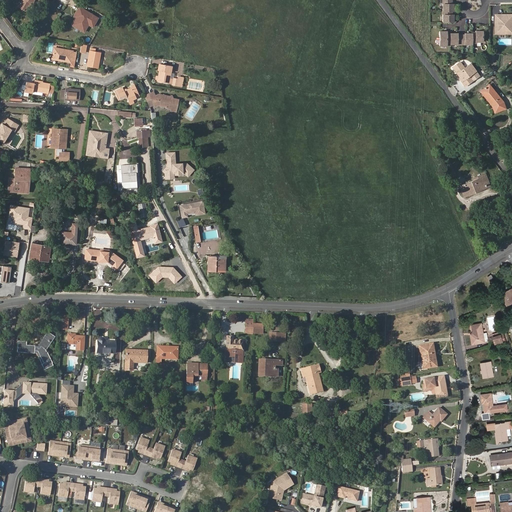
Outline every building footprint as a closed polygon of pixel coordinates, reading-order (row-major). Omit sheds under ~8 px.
[(22,0),(19,7),(26,12),(31,3),(32,4),(34,0),(22,0)] [(452,3),(451,0),(442,0),(443,21),(454,21),(454,14),(452,14),(452,11),(454,10),(454,3),(452,3)] [(80,8),(75,16),(77,18),(73,25),(81,30),(86,23),(89,25),(93,27),(98,18),(80,8)] [(502,17),(502,14),(495,14),(495,24),(496,24),(496,33),(508,33),(508,27),(511,27),(511,14),(504,14),(504,17),(502,17)] [(447,34),(447,31),(440,30),(440,45),(450,45),(450,44),(472,44),(472,41),(483,41),(483,31),(476,30),(476,32),(472,32),(472,33),(465,33),(465,35),(458,34),(457,33),(450,33),(450,34),(447,34)] [(71,51),(53,48),(51,57),(59,58),(59,60),(69,62),(69,61),(72,62),(74,53),(71,52),(71,51)] [(96,68),(99,54),(88,51),(85,66),(96,68)] [(465,70),(460,64),(453,69),(458,75),(460,78),(460,80),(465,88),(473,82),(470,77),(476,73),(470,66),(465,70)] [(160,73),(159,72),(157,83),(168,85),(171,68),(161,66),(160,73)] [(473,82),(479,78),(476,73),(470,77),(473,82)] [(41,83),(33,82),(33,84),(29,83),(27,92),(31,93),(32,91),(47,94),(49,85),(41,83)] [(131,88),(124,91),(122,88),(114,91),(118,100),(126,97),(128,102),(136,98),(135,97),(139,96),(134,84),(130,86),(131,88)] [(491,90),(487,85),(481,91),(493,106),(495,112),(506,108),(504,102),(493,88),(491,90)] [(68,89),(64,89),(64,90),(60,90),(59,100),(78,101),(78,90),(70,89),(68,89)] [(178,100),(173,99),(171,96),(170,96),(159,94),(155,96),(153,92),(145,96),(149,107),(154,105),(154,107),(159,105),(165,107),(166,108),(170,109),(171,111),(176,112),(178,100)] [(1,123),(9,128),(12,130),(16,123),(5,117),(1,123)] [(1,123),(0,122),(0,139),(1,141),(9,128),(1,123)] [(60,148),(63,148),(65,133),(57,132),(57,129),(51,128),(50,147),(55,148),(54,153),(56,153),(56,155),(57,155),(57,160),(66,161),(67,154),(65,154),(65,152),(60,151),(60,148)] [(98,132),(98,131),(88,130),(86,149),(92,150),(92,148),(98,148),(98,151),(103,151),(103,153),(107,153),(107,147),(104,147),(105,132),(101,132),(101,133),(98,132)] [(193,170),(187,164),(175,165),(175,153),(166,154),(167,165),(168,165),(168,167),(167,168),(164,172),(166,173),(168,175),(172,175),(174,173),(184,172),(188,176),(193,170)] [(14,159),(13,168),(15,168),(29,168),(29,162),(14,159)] [(127,165),(128,173),(121,173),(121,170),(117,171),(118,183),(122,182),(123,191),(129,191),(129,189),(131,189),(131,190),(138,190),(136,171),(138,170),(137,165),(127,165)] [(455,176),(451,165),(446,167),(450,178),(455,176)] [(27,177),(29,177),(29,168),(15,168),(15,178),(13,178),(12,191),(27,192),(27,177)] [(486,187),(490,186),(485,173),(475,178),(476,180),(483,177),(486,187)] [(69,186),(77,187),(78,177),(70,176),(69,186)] [(486,187),(483,177),(476,180),(461,186),(464,196),(486,187)] [(204,199),(179,203),(182,217),(206,213),(204,199)] [(146,202),(138,203),(141,217),(148,216),(146,202)] [(11,205),(9,217),(14,218),(19,218),(18,223),(24,224),(25,224),(25,227),(30,228),(32,217),(27,217),(28,208),(11,205)] [(72,223),(72,232),(62,231),(61,243),(76,244),(77,223),(72,223)] [(137,230),(135,223),(129,225),(136,257),(143,255),(139,239),(153,236),(155,243),(161,241),(157,224),(150,225),(151,227),(137,230)] [(16,256),(18,242),(5,240),(3,254),(16,256)] [(32,243),(30,257),(38,259),(40,257),(46,258),(47,246),(32,243)] [(38,259),(48,260),(50,246),(47,246),(46,258),(40,257),(38,259)] [(107,261),(108,252),(86,249),(85,259),(107,261)] [(119,260),(108,252),(107,261),(114,267),(119,260)] [(216,259),(216,256),(209,256),(208,270),(225,271),(225,259),(216,259)] [(12,267),(3,265),(0,282),(9,283),(12,267)] [(62,314),(61,329),(69,329),(70,315),(62,314)] [(484,335),(482,323),(472,325),(474,334),(472,334),(473,344),(489,341),(488,335),(484,335)] [(26,345),(26,341),(18,340),(17,352),(34,353),(34,351),(37,351),(43,363),(41,364),(44,370),(53,366),(51,363),(52,362),(46,350),(55,336),(47,331),(38,345),(26,345)] [(284,340),(284,332),(269,332),(269,340),(284,340)] [(75,336),(75,334),(68,333),(67,343),(75,344),(75,349),(83,350),(84,336),(75,336)] [(498,344),(505,342),(503,335),(496,337),(498,344)] [(232,340),(232,336),(227,336),(226,350),(242,350),(243,340),(232,340)] [(99,338),(98,339),(98,340),(97,352),(114,352),(114,342),(105,341),(104,340),(104,339),(103,338),(101,338),(100,338),(99,338)] [(423,368),(436,366),(435,358),(431,358),(429,344),(419,345),(423,368)] [(177,358),(177,346),(157,346),(157,357),(177,358)] [(146,362),(147,350),(136,350),(136,352),(126,352),(125,369),(133,370),(133,361),(146,362)] [(34,353),(36,353),(41,364),(43,363),(37,351),(34,351),(34,353)] [(265,360),(265,358),(258,358),(258,374),(264,374),(264,371),(267,371),(267,372),(268,373),(277,373),(277,367),(274,367),(273,364),(282,364),(282,359),(274,359),(274,360),(271,360),(271,359),(268,358),(268,360),(265,360)] [(494,376),(491,361),(481,363),(483,370),(483,373),(484,378),(494,376)] [(207,375),(207,364),(187,363),(187,382),(192,382),(192,375),(198,375),(207,375)] [(322,371),(320,363),(303,367),(305,376),(306,376),(308,376),(312,392),(324,389),(320,373),(321,373),(322,371)] [(402,385),(410,383),(409,376),(401,378),(402,384),(402,385)] [(445,387),(443,376),(424,379),(425,384),(426,388),(431,387),(435,387),(436,393),(437,395),(445,394),(444,387),(445,387)] [(19,389),(4,389),(4,406),(20,407),(20,404),(40,405),(40,393),(47,394),(47,382),(20,381),(19,389)] [(437,397),(447,395),(445,387),(444,387),(445,394),(437,395),(437,397)] [(493,406),(491,393),(481,395),(483,403),(484,403),(486,413),(508,410),(507,404),(493,406)] [(315,414),(314,404),(304,405),(305,415),(315,414)] [(433,414),(429,411),(423,417),(434,426),(439,420),(440,421),(446,414),(439,407),(433,414)] [(30,441),(25,419),(3,423),(5,424),(25,420),(26,426),(24,426),(26,434),(28,434),(29,440),(30,441)] [(26,426),(25,420),(5,424),(6,430),(8,430),(9,438),(8,438),(9,444),(18,442),(17,436),(18,435),(20,442),(29,440),(28,434),(26,434),(24,426),(26,426)] [(506,421),(506,423),(495,424),(496,429),(496,432),(498,432),(500,442),(509,440),(507,429),(510,428),(510,421),(506,421)] [(8,438),(9,438),(8,430),(6,430),(5,424),(3,423),(8,446),(30,441),(29,440),(20,442),(18,435),(17,436),(18,442),(9,444),(8,438)] [(155,442),(153,448),(146,446),(149,440),(139,436),(135,448),(139,449),(144,451),(143,453),(151,456),(151,454),(157,456),(160,457),(165,445),(155,442)] [(436,447),(435,438),(417,440),(418,447),(427,446),(428,456),(438,455),(437,447),(436,447)] [(69,457),(70,444),(49,441),(47,454),(51,455),(52,453),(65,455),(65,457),(69,457)] [(98,455),(99,447),(78,445),(77,452),(76,452),(76,456),(83,457),(83,459),(91,460),(91,458),(99,459),(99,455),(98,455)] [(107,448),(105,462),(109,463),(109,460),(123,462),(123,464),(126,465),(128,451),(107,448)] [(188,454),(185,460),(179,458),(181,452),(172,448),(167,460),(171,461),(176,463),(176,465),(183,468),(184,466),(189,468),(193,469),(197,457),(188,454)] [(511,452),(491,456),(492,466),(493,466),(494,469),(501,468),(501,465),(511,462),(511,452)] [(440,475),(439,467),(429,468),(430,477),(427,478),(427,486),(440,484),(439,475),(440,475)] [(292,479),(287,471),(273,479),(269,494),(281,497),(284,488),(290,484),(288,481),(292,479)] [(42,481),(43,479),(35,478),(35,480),(29,479),(25,479),(24,491),(33,492),(34,486),(41,487),(41,493),(50,495),(52,482),(48,482),(42,481)] [(77,484),(69,483),(69,485),(63,484),(59,483),(57,496),(67,497),(68,490),(75,491),(74,498),(84,499),(86,487),(82,486),(76,486),(77,484)] [(315,494),(309,493),(308,498),(302,496),(301,501),(321,505),(326,485),(317,483),(315,494)] [(336,494),(345,496),(345,494),(348,494),(347,497),(357,499),(359,488),(358,488),(358,489),(339,484),(336,494)] [(111,488),(103,487),(103,489),(97,488),(93,488),(92,500),(101,501),(102,495),(110,496),(109,503),(118,504),(120,491),(116,491),(110,490),(111,488)] [(146,499),(134,494),(134,492),(131,491),(126,504),(146,511),(151,498),(147,497),(146,499)] [(430,511),(429,497),(418,497),(419,507),(415,507),(415,511),(430,511)] [(475,504),(475,499),(467,500),(468,505),(471,505),(472,511),(485,511),(486,511),(490,511),(489,502),(475,504)] [(161,504),(162,502),(158,501),(153,511),(176,511),(178,508),(175,507),(174,509),(161,504)] [(511,511),(511,501),(501,503),(502,507),(503,507),(503,511),(511,511)]
